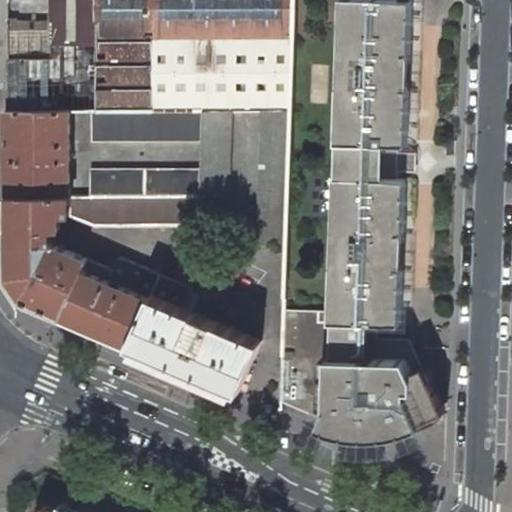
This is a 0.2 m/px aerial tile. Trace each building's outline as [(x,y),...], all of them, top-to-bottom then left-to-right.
[(321,417),(319,425),(326,428),(327,428),(331,430),(342,433),(345,434),(353,435),(361,436),(367,436),(373,436),(381,436),(390,435),(392,434),(404,432),(411,429),(422,425),(421,420),(442,410),(410,338),(377,337),(378,323),(401,324),(403,267),(398,267),(399,233),(404,233),(406,196),(407,178),(398,178),(400,144),(408,145),(410,88),(404,88),(406,54),(411,54),(413,0),(342,0),(342,11),(341,51),(345,52),(344,85),(339,85),(337,142),(339,142),(337,175),(336,175),(334,230),(337,230),(335,264),(332,264),(331,310),(284,308),(283,356),(282,400),(281,405),(321,417)] [(69,152),(70,109),(8,108),(8,152),(8,195),(69,194),(69,152)] [(202,138),(203,109),(153,108),(97,109),(92,109),(91,138),(202,138)] [(227,230),(231,109),(203,109),(202,138),(200,168),(200,195),(199,229),(227,230)] [(287,242),(291,109),(262,109),(258,242),(287,242)] [(200,195),(200,168),(90,167),(90,193),(200,195)] [(194,223),(200,195),(90,193),(69,194),(69,215),(94,224),(194,223)] [(69,215),(69,194),(8,195),(8,233),(8,276),(22,297),(64,315),(84,269),(89,258),(51,244),(51,232),(50,231),(59,230),(59,216),(69,215)] [(152,292),(161,272),(120,254),(111,278),(84,269),(64,315),(91,327),(130,343),(152,292)] [(161,272),(152,292),(184,306),(193,286),(161,272)] [(240,391),(262,340),(184,306),(152,292),(130,343),(240,391)]
